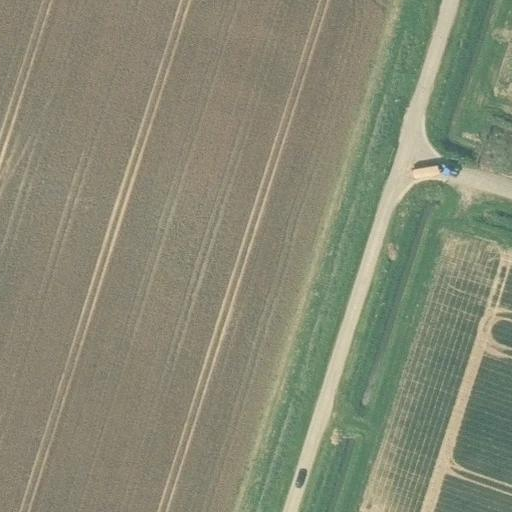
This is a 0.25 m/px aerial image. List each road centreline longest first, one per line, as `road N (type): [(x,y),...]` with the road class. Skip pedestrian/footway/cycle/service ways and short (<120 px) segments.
road 1 (unclassified): [(291,511),(402,160)]
road 2 (unclassified): [(402,160),(452,0)]
